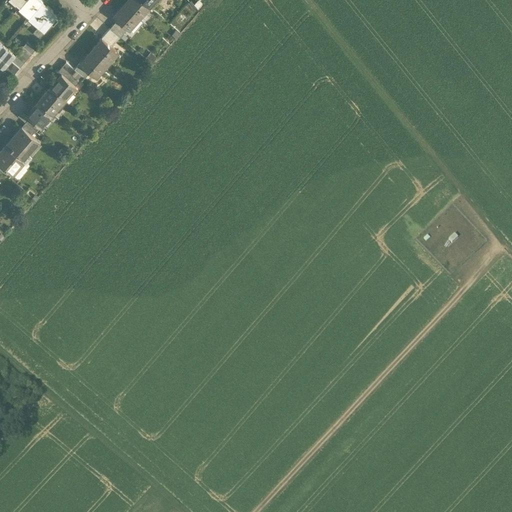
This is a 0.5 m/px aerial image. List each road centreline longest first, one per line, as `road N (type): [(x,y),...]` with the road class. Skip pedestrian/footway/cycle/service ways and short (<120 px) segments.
road 1 (track): [(505,245),(257,511)]
road 2 (track): [(511,252),(307,0)]
road 3 (residential): [(0,102),(79,7)]
